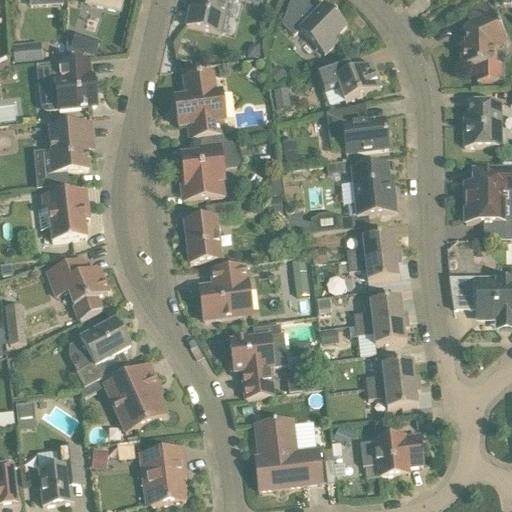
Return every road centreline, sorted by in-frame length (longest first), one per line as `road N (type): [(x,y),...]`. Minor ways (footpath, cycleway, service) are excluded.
road 1 (residential): [(236,511),(203,389),(134,273),(122,233),(121,194),(161,0)]
road 2 (residential): [(372,0),(412,52),(424,113),(434,312),(449,378),(476,415)]
